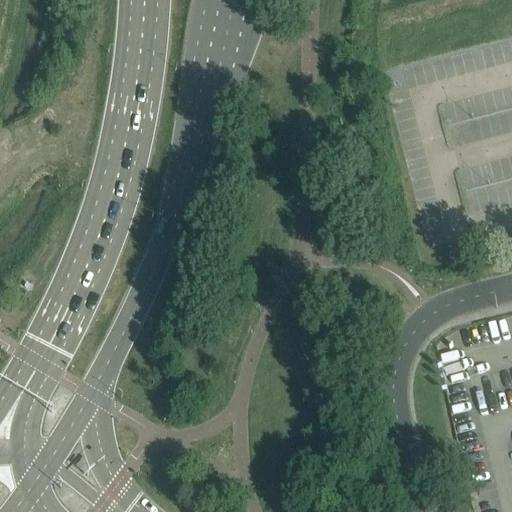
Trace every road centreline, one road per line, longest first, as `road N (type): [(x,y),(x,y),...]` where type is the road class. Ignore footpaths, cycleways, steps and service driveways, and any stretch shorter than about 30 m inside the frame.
road 1 (secondary): [(90,394),(162,244),(228,0)]
road 2 (secondary): [(137,0),(115,171),(57,329)]
road 3 (unclassified): [(417,511),(394,395),(398,355),(433,314),(511,287)]
road 4 (secondary): [(57,329),(26,419),(24,454)]
road 5 (secondary): [(130,506),(98,447),(90,394)]
